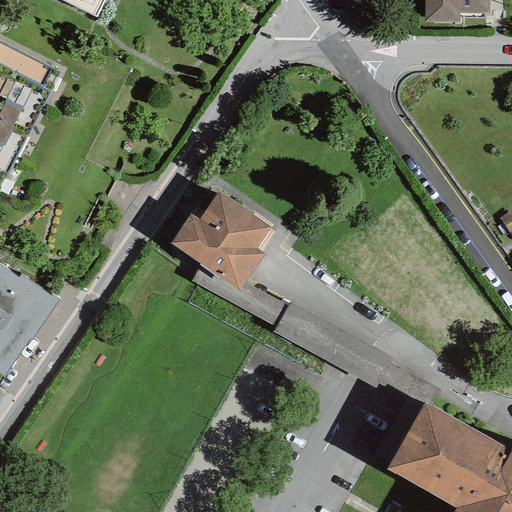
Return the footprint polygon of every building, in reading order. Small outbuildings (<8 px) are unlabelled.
[(71,0),(96,12),(101,0),(71,0)] [(424,0),(424,20),(458,20),(458,10),(490,9),(490,0),(424,0)] [(0,39),(0,184),(59,69),(0,39)] [(268,222),(218,187),(201,212),(198,216),(189,209),(169,239),(201,261),(239,288),(244,281),(264,251),(253,244),(268,222)] [(371,457),(386,466),(425,397),(429,400),(436,386),(389,361),(392,355),(374,345),(371,343),(290,299),(287,304),(244,281),(239,288),(201,261),(191,279),(275,325),(273,330),(354,374),(358,376),(375,386),(377,383),(403,397),(371,457)] [(18,275),(0,263),(0,370),(3,372),(29,334),(32,336),(59,296),(51,290),(50,292),(20,271),(18,275)] [(429,400),(425,397),(386,466),(454,504),(449,511),(511,511),(511,438),(508,444),(429,400)]
